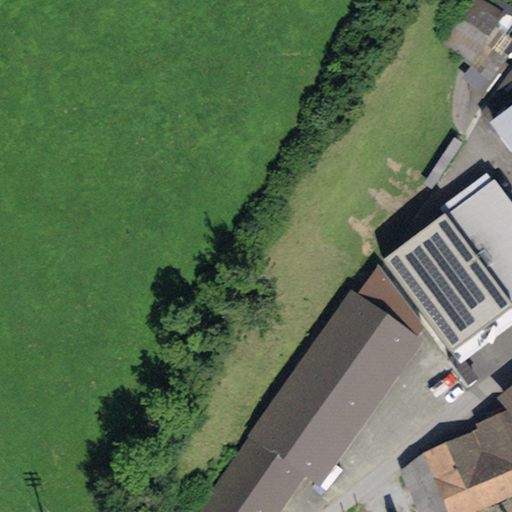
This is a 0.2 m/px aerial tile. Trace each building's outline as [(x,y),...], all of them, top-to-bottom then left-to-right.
[(500,13),(480,0),(461,0),(435,37),(468,61),(464,67),(465,78),(481,89),(506,54),(489,42),(501,25),(494,21),(500,13)] [(511,59),(505,65),(480,103),(511,140),(511,59)] [(511,204),(492,177),(442,214),(438,217),(461,247),(501,302),(511,293),(511,204)] [(418,339),(415,337),(425,323),(394,283),(444,244),(451,254),(461,247),(438,217),(442,214),(425,193),(354,294),(346,289),(190,511),(276,511),(300,479),(314,489),(418,339)] [(451,254),(444,244),(394,283),(425,323),(448,354),(499,315),(451,254)] [(511,383),(492,399),(500,408),(470,421),(472,425),(419,449),(395,468),(414,511),(463,511),(511,490),(511,383)]
